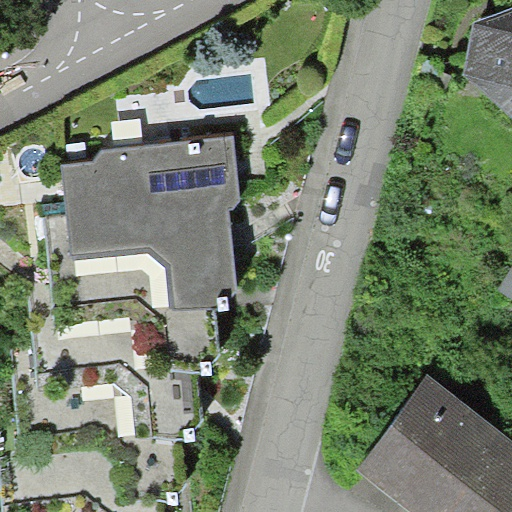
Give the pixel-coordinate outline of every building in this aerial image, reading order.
[(511,8),(476,21),(468,59),(490,64),(485,90),(511,112),(511,8)] [(66,251),(204,237),(210,300),(223,299),(222,294),(232,282),(218,169),(228,156),(225,132),(96,148),(87,159),(56,163),(62,215),(66,251)] [(49,317),(187,303),(194,366),(207,365),(206,360),(215,348),(210,300),(204,237),(66,251),(62,215),(39,217),(46,281),(49,317)] [(32,383),(170,369),(177,433),(190,431),(189,426),(199,415),(194,366),(187,303),(49,317),(46,281),(22,284),(29,347),(32,383)] [(15,448),(153,434),(160,498),(172,497),(172,492),(181,481),(177,433),(170,369),(32,383),(29,347),(5,349),(12,413),(15,448)] [(408,476),(439,499),(491,432),(440,393),(429,407),(409,392),(357,459),(397,490),(408,476)] [(161,511),(160,498),(153,434),(15,448),(12,413),(0,413),(0,511),(50,511),(97,507),(102,511),(161,511)] [(511,511),(511,442),(509,446),(491,432),(439,499),(455,511),(511,511)]
